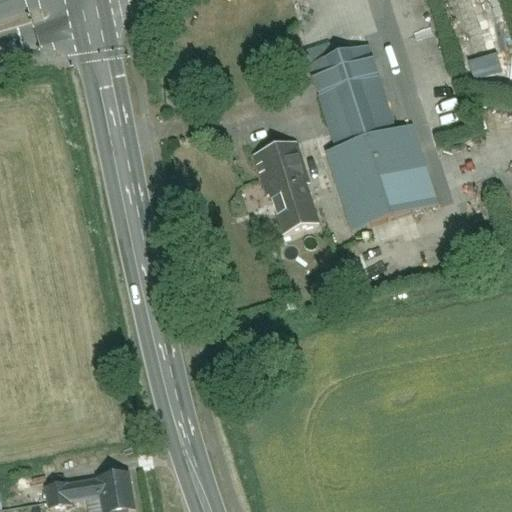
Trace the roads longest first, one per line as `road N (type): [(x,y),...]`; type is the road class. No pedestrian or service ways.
road 1 (tertiary): [(90,0),(180,426),(209,511)]
road 2 (unknown): [(376,0),(409,116)]
